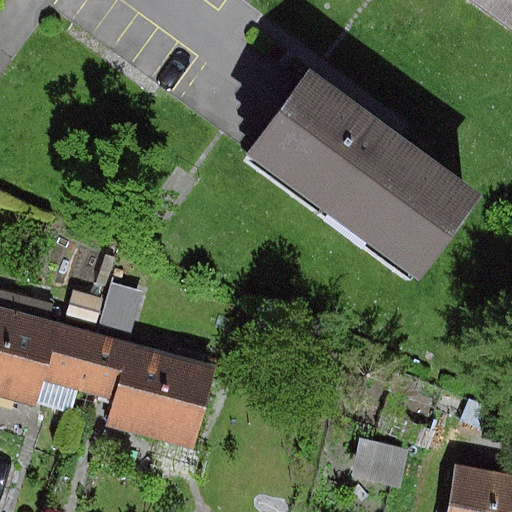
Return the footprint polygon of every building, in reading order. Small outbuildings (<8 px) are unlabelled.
[(511,0),(466,0),(511,32),(511,0)] [(464,205),(302,88),(246,164),(408,282),(464,205)] [(100,335),(0,307),(0,394),(37,405),(43,380),(86,392),(100,335)] [(215,365),(100,335),(86,392),(115,399),(108,426),(194,450),(215,365)] [(511,511),(511,476),(456,466),(446,511),(511,511)]
